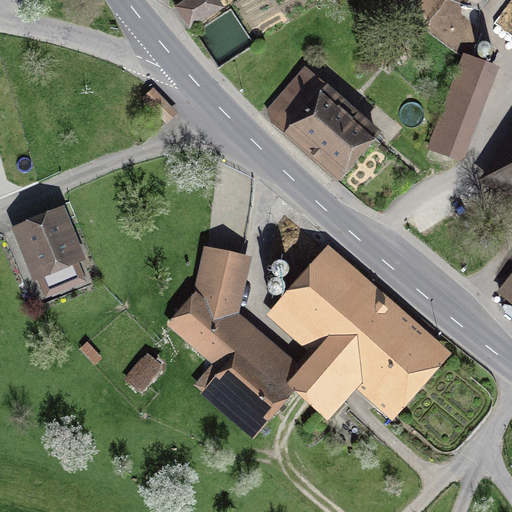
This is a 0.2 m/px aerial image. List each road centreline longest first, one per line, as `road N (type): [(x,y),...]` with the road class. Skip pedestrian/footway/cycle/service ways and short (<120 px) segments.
road 1 (secondary): [(511,367),(230,122)]
road 2 (residential): [(230,122),(0,208)]
road 3 (tertiary): [(189,76),(75,36),(0,21)]
road 4 (residential): [(511,397),(480,443),(411,511)]
